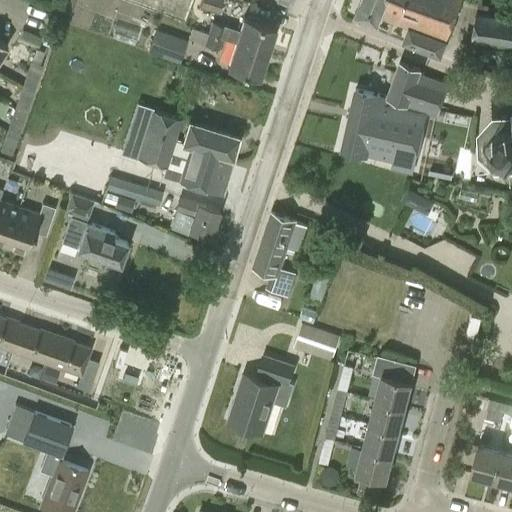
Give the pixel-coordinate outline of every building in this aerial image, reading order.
[(200,0),(198,6),(218,12),(221,0),(200,0)] [(359,0),(354,12),(377,21),(379,17),(407,28),(401,43),(440,58),(446,40),(460,0),(359,0)] [(511,17),(498,15),(476,12),(470,41),(511,47),(511,17)] [(211,21),(207,33),(222,37),(234,41),(267,51),(275,26),(243,16),(238,29),(211,21)] [(222,37),(207,33),(191,27),(188,38),(218,49),(222,37)] [(41,36),(23,29),(19,38),(37,45),(41,36)] [(176,58),(182,42),(155,33),(149,48),(176,58)] [(234,41),(226,66),(258,77),(267,51),(234,41)] [(30,60),(21,85),(34,89),(42,64),(39,63),(43,51),(35,48),(30,60)] [(421,68),(398,59),(385,95),(353,89),(342,147),(393,157),(391,168),(411,171),(416,147),(424,113),(401,107),(387,105),(389,97),(408,105),(437,115),(448,84),(419,73),(421,68)] [(21,85),(14,107),(26,111),(34,89),(21,85)] [(165,165),(162,175),(178,180),(178,179),(221,192),(239,134),(188,119),(181,141),(175,139),(181,117),(150,108),(135,103),(120,151),(136,155),(165,165)] [(14,107),(6,129),(18,134),(26,111),(14,107)] [(483,135),(484,142),(488,149),(494,154),(501,156),(509,156),(511,155),(511,114),(509,113),(501,113),(494,116),(488,121),(484,127),(483,135)] [(18,134),(6,129),(0,145),(0,150),(11,154),(18,134)] [(118,178),(114,191),(157,204),(161,190),(118,177),(118,178)] [(0,244),(4,246),(18,205),(0,199),(0,193),(2,188),(0,187),(0,244)] [(417,203),(421,195),(406,187),(400,199),(412,205),(417,203)] [(71,216),(69,215),(61,240),(76,245),(75,247),(119,263),(127,241),(112,235),(114,229),(85,219),(87,215),(88,215),(93,199),(70,191),(64,207),(73,210),(71,216)] [(187,228),(188,228),(210,236),(219,210),(196,202),(196,201),(178,195),(174,209),(175,209),(170,227),(186,231),(187,228)] [(38,213),(18,205),(4,246),(25,253),(33,230),(45,234),(54,207),(41,202),(38,213)] [(306,224),(294,220),(271,211),(252,265),(270,271),(264,287),(287,295),(295,272),(278,266),(285,246),(298,251),(306,224)] [(72,285),(75,276),(50,268),(47,277),(72,285)] [(308,297),(319,301),(328,277),(316,273),(308,297)] [(0,345),(13,350),(22,323),(0,315),(0,345)] [(476,336),(481,317),(471,315),(466,333),(476,336)] [(293,345),(332,358),(339,335),(301,322),(293,345)] [(13,350),(46,362),(55,335),(22,323),(13,350)] [(55,335),(46,362),(80,374),(86,357),(90,347),(55,335)] [(276,384),(269,382),(268,382),(270,376),(289,382),(294,363),(261,353),(255,371),(261,373),(259,379),(243,373),(228,419),(260,430),(276,384)] [(352,366),(343,364),(337,388),(346,390),(352,366)] [(381,375),(375,396),(405,404),(410,383),(381,375)] [(88,390),(91,381),(79,377),(76,385),(78,386),(88,390)] [(337,388),(330,413),(340,415),(346,390),(337,388)] [(511,414),(511,410),(511,403),(475,394),(470,414),(500,422),(502,411),(511,414)] [(398,429),(405,404),(375,396),(368,422),(398,429)] [(21,440),(60,455),(72,424),(32,409),(32,410),(14,403),(3,432),(21,440)] [(333,439),(340,415),(330,413),(324,437),(333,439)] [(368,422),(362,446),(392,454),(398,429),(368,422)] [(324,437),(318,462),(327,464),(333,439),(324,437)] [(470,474),(494,480),(502,450),(478,443),(470,474)] [(362,446),(355,472),(384,480),(392,454),(362,446)] [(511,452),(502,450),(494,480),(511,484),(511,452)] [(56,458),(38,505),(57,511),(70,511),(80,489),(78,489),(85,469),(56,458)]
